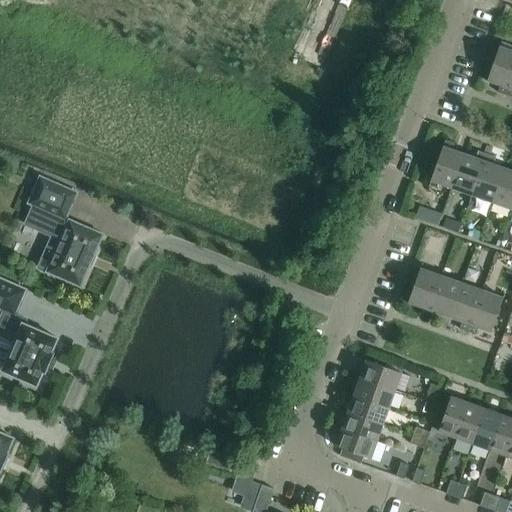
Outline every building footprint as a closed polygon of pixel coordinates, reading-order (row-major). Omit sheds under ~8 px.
[(508,96),(511,84),(511,50),(500,46),(488,82),(501,87),(498,93),(508,96)] [(452,190),(464,154),(453,150),(456,143),(446,140),(431,182),(452,190)] [(472,197),(488,154),(479,151),(477,158),(464,154),(452,190),(472,197)] [(493,204),(506,169),(494,165),(497,158),(488,154),(472,197),(493,204)] [(511,211),(511,170),(506,169),(493,204),(511,211)] [(34,207),(26,225),(62,241),(48,272),(47,273),(49,274),(79,287),(81,288),(81,286),(102,238),(103,238),(103,236),(102,235),(72,222),(70,222),(69,223),(66,222),(78,194),(41,178),(29,205),(34,207)] [(430,223),(430,224),(436,226),(439,227),(443,217),(443,215),(434,212),(430,223)] [(447,219),(444,228),(459,234),(462,225),(447,219)] [(470,232),(469,238),(479,241),(481,236),(470,232)] [(430,236),(425,250),(438,255),(443,240),(430,236)] [(500,254),(496,266),(504,269),(508,257),(500,254)] [(428,318),(443,276),(421,268),(409,304),(422,309),(420,315),(428,318)] [(451,319),(464,283),(443,276),(428,318),(436,320),(439,315),(451,319)] [(0,279),(0,310),(5,312),(0,323),(0,336),(15,344),(3,372),(37,388),(44,373),(46,373),(53,356),(52,355),(58,340),(24,325),(26,321),(16,316),(27,291),(0,279)] [(469,332),(484,290),(464,283),(451,319),(463,323),(460,329),(469,332)] [(484,290),(469,332),(477,335),(479,329),(492,334),(505,298),(484,290)] [(361,378),(397,391),(403,374),(367,361),(361,378)] [(391,408),(397,391),(361,378),(355,395),(391,408)] [(429,397),(437,401),(442,388),(434,385),(429,397)] [(385,425),(391,408),(355,395),(349,413),(385,425)] [(432,415),(437,401),(429,397),(424,412),(432,415)] [(457,440),(470,404),(452,397),(439,433),(457,440)] [(474,446),(487,410),(470,404),(457,440),(474,446)] [(491,452),(504,416),(487,410),(474,446),(491,452)] [(379,442),(385,425),(349,413),(343,429),(379,442)] [(508,458),(511,445),(511,418),(504,416),(491,452),(508,458)] [(414,436),(428,441),(431,433),(417,428),(414,436)] [(373,460),(379,442),(343,429),(337,447),(343,450),(365,457),(373,460)] [(0,473),(0,472),(2,473),(2,471),(8,457),(9,455),(8,455),(14,441),(15,440),(13,439),(0,433),(0,473)] [(425,449),(428,441),(414,436),(411,444),(425,449)] [(343,450),(340,457),(362,465),(365,457),(343,450)] [(405,480),(406,478),(410,466),(402,463),(397,477),(405,480)] [(421,486),(426,472),(418,469),(413,483),(421,486)] [(267,511),(272,499),(275,490),(238,477),(233,493),(257,502),(253,511),(267,511)] [(455,498),(460,484),(452,481),(447,495),(455,498)] [(460,484),(455,498),(463,501),(468,486),(460,484)] [(489,510),(494,496),(486,493),(481,507),(489,510)] [(494,496),(489,510),(494,511),(497,511),(502,499),(494,496)]
